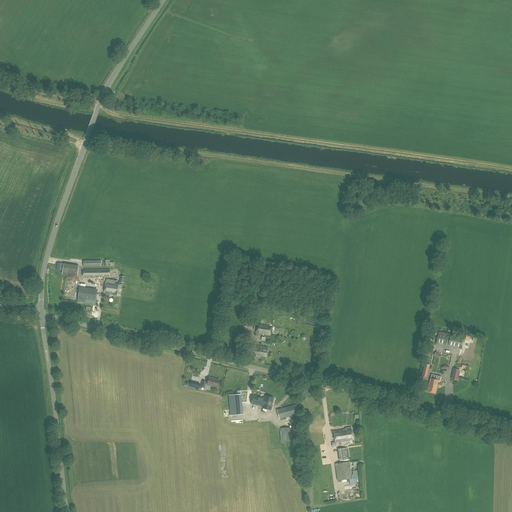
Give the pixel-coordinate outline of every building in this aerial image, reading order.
[(78,275),(78,263),(64,263),(64,275),(78,275)] [(122,284),(122,283),(118,282),(118,281),(106,279),(106,282),(104,293),(114,294),(114,295),(120,296),(122,284)] [(95,304),(97,289),(80,287),(79,290),(77,302),(95,304)] [(271,335),(272,326),(257,323),(255,333),(271,335)] [(436,343),(444,345),(447,333),(438,332),(436,343)] [(448,346),(460,349),(463,336),(451,334),(448,346)] [(266,359),(268,347),(261,346),(260,347),(253,345),(251,356),(260,357),(260,358),(266,359)] [(422,376),(427,377),(430,365),(425,363),(422,376)] [(458,381),(460,370),(453,368),(451,379),(458,381)] [(440,381),(441,376),(431,374),(427,391),(435,393),(438,381),(440,381)] [(218,388),(220,380),(209,377),(208,382),(199,380),(197,386),(210,389),(211,386),(218,388)] [(241,390),(237,390),(238,394),(229,395),(231,415),(243,414),(241,390)] [(273,398),(267,396),(265,396),(265,398),(253,395),(251,403),(263,406),(262,408),(270,410),(273,398)] [(279,419),(300,413),(297,404),(277,410),(279,419)] [(232,422),(233,434),(261,431),(259,418),(248,420),(232,422)] [(281,442),(292,441),(292,427),(280,428),(281,442)] [(335,442),(353,439),(351,427),(345,428),(345,429),(334,431),(335,442)] [(312,431),(314,445),(326,444),(324,429),(312,431)] [(349,459),(348,448),(338,449),(340,461),(349,459)] [(337,480),(352,478),(349,462),(335,464),(337,480)] [(324,465),(319,466),(321,491),(327,490),(326,480),(328,479),(327,469),(325,470),(324,465)]
